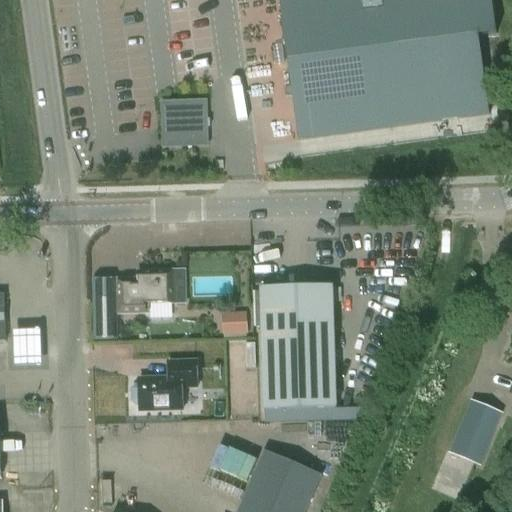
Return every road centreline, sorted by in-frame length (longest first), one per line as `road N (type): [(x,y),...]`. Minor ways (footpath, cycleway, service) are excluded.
road 1 (unclassified): [(64,214),(511,197)]
road 2 (unclassified): [(73,511),(64,214)]
